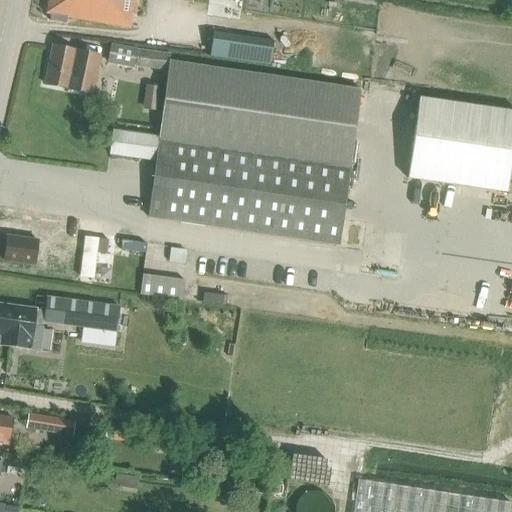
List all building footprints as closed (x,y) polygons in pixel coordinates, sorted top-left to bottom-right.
[(49,21),(67,24),(68,18),(130,27),(131,14),(134,15),(136,0),(46,0),(45,14),(50,15),(49,21)] [(208,0),(206,15),(239,20),(241,0),(208,0)] [(213,32),(209,56),(270,65),(273,41),(213,32)] [(108,62),(133,67),(136,49),(112,44),(108,62)] [(45,85),(92,94),(100,55),(52,46),(45,85)] [(167,69),(168,65),(169,54),(138,50),(136,66),(167,69)] [(149,218),(336,244),(358,89),(170,62),(159,137),(112,130),(109,154),(157,161),(149,218)] [(406,179),(507,194),(511,158),(511,110),(418,97),(406,179)] [(482,225),(498,225),(498,204),(481,204),(482,225)] [(8,236),(4,261),(35,266),(35,265),(49,267),(52,246),(38,244),(38,241),(8,236)] [(425,251),(450,252),(450,244),(425,242),(425,251)] [(49,267),(48,268),(81,273),(85,251),(52,246),(49,267)] [(139,272),(138,297),(179,298),(180,274),(173,274),(174,247),(148,246),(147,272),(139,272)] [(198,291),(198,303),(219,303),(219,291),(198,291)] [(44,310),(43,323),(82,328),(116,332),(120,307),(118,307),(88,303),(46,297),(44,310)] [(0,336),(1,336),(0,339),(0,345),(39,352),(42,329),(34,328),(36,309),(0,304),(0,336)] [(26,428),(41,430),(54,432),(56,420),(28,415),(26,428)] [(0,419),(0,444),(8,446),(12,422),(4,420),(0,419)] [(508,511),(510,503),(357,480),(352,511),(508,511)] [(338,511),(339,507),(338,499),(336,496),(333,492),(329,489),(326,488),(319,486),(311,488),(306,490),(303,492),(299,499),(297,506),(297,511),(338,511)]
